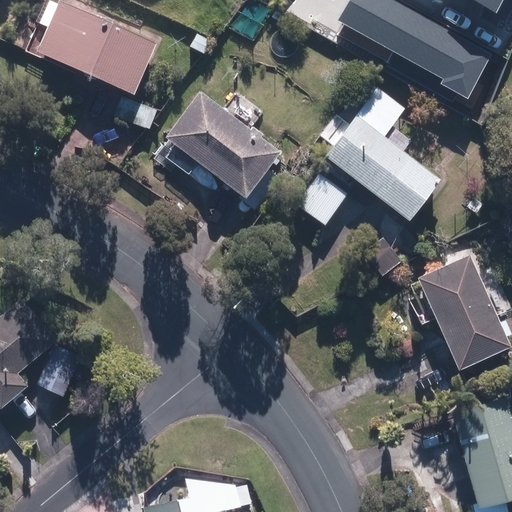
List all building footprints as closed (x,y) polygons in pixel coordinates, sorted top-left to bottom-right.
[(72,0),(58,0),(41,44),(136,82),(156,34),(72,0)] [(454,0),(357,0),(438,49),(464,6),(454,0)] [(196,88),(166,130),(243,187),(274,146),(196,88)] [(132,102),(124,122),(146,132),(154,111),(132,102)] [(355,109),(326,150),(410,211),(440,170),(355,109)] [(507,336),(468,249),(419,270),(458,358),(507,336)] [(53,333),(16,292),(0,306),(0,393),(2,396),(24,376),(16,367),(53,333)] [(81,348),(58,339),(42,379),(65,388),(81,348)] [(511,409),(506,388),(449,403),(476,503),(483,501),(482,511),(511,511),(511,490),(511,489),(511,409)] [(255,511),(253,474),(203,475),(202,508),(193,509),(193,511),(255,511)]
